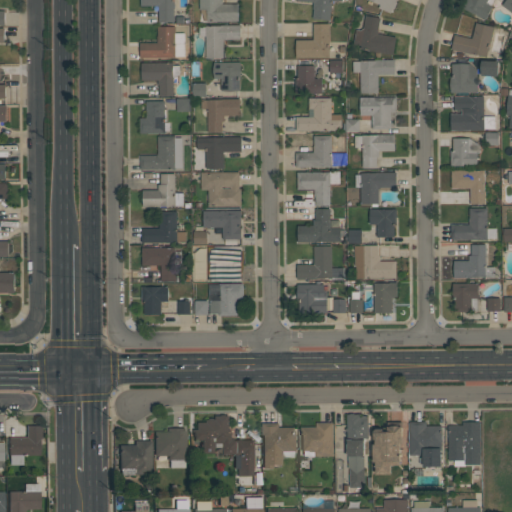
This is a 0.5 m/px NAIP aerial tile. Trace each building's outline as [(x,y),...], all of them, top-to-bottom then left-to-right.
[(140,6),(140,0),(174,0),(174,21),(159,21),(158,5),(140,6)] [(199,0),(222,0),(222,3),(238,3),(239,21),(207,21),(207,20),(200,20),(200,9),(199,9),(199,0)] [(332,0),(330,20),(313,18),(314,9),(313,9),(313,2),(296,0),(342,0),(342,1),(332,0)] [(370,0),(395,0),(395,1),(397,2),(394,9),(392,8),(390,13),(378,7),(380,4),(370,0)] [(462,7),(465,0),(487,0),(486,3),(492,6),(485,20),(462,7)] [(511,0),(505,0),(502,4),(511,12),(511,11),(511,0)] [(363,28),(365,15),(380,18),(377,33),(396,37),(393,54),(360,49),(361,46),(353,44),(356,29),(360,30),(363,28)] [(493,26),(486,57),(451,49),(454,34),(472,38),(475,22),(493,26)] [(296,57),(295,40),(313,39),(313,23),(328,23),(329,57),(296,57)] [(240,40),(223,40),(223,58),(205,58),(205,36),(199,36),(199,27),(205,27),(205,25),(221,25),(240,25),(240,40)] [(176,26),(176,32),(184,32),(185,56),(175,56),(175,57),(140,58),(140,42),(157,42),(157,36),(158,36),(158,26),(176,26)] [(343,59),(343,72),(330,73),(329,59),(343,59)] [(394,59),(394,74),(378,74),(378,93),(360,93),(360,72),(353,72),(353,61),(360,61),(360,60),(376,60),(376,59),(394,59)] [(498,60),(498,75),(481,75),(481,60),(498,60)] [(159,95),(159,85),(157,85),(157,80),(141,80),(141,62),(173,62),(173,65),(179,65),(179,75),(177,75),(177,82),(173,82),(173,95),(159,95)] [(241,62),(241,78),(240,78),(240,91),(221,91),(221,78),(214,78),(214,62),(241,62)] [(477,69),(477,80),(477,92),(450,92),(450,76),(451,76),(451,63),(470,63),(477,69)] [(295,94),(295,77),(297,77),(297,65),(314,65),(314,78),(322,78),(322,93),(295,94)] [(206,83),(206,96),(192,96),(192,83),(206,83)] [(483,96),(483,116),(494,116),(494,128),(483,128),(483,130),(450,130),(450,113),(461,113),(461,110),(454,110),(454,96),(483,96)] [(372,129),(372,115),(360,115),(360,97),(396,97),(396,99),(396,109),(396,112),(390,112),(390,129),(372,129)] [(190,98),(190,111),(177,111),(177,98),(190,98)] [(240,98),(240,115),(224,116),(224,121),(222,121),(222,132),(207,132),(207,109),(201,109),(201,99),(207,99),(223,99),(240,98)] [(331,98),(331,114),(341,114),(341,130),(296,130),(296,116),(308,116),(308,98),(331,98)] [(164,101),(164,122),(169,122),(169,131),(165,131),(165,133),(140,133),(140,118),(146,118),(146,101),(164,101)] [(359,118),(359,131),(345,131),(345,119),(359,118)] [(498,132),(499,145),(485,145),(485,132),(498,132)] [(394,150),(379,150),(379,156),(376,156),(376,167),(362,167),(362,147),(354,147),(354,135),(362,135),(362,134),(377,134),(394,134),(394,150)] [(331,152),(344,152),(344,165),(332,165),(332,167),(295,167),(295,152),(313,152),(313,145),(314,145),(314,135),(331,135),(331,152)] [(140,169),(140,155),(158,155),(158,136),(176,136),(176,137),(182,137),(182,168),(176,168),(176,169),(140,169)] [(223,168),(205,168),(205,149),(197,149),(197,137),(223,137),(241,137),(241,151),(223,152),(223,168)] [(479,144),(479,153),(477,153),(477,165),(450,166),(450,150),(452,150),(452,138),(469,138),(479,144)] [(484,170),(484,191),(485,191),(485,204),(470,204),(470,188),(451,188),(451,170),(484,170)] [(297,171),(339,171),(340,183),(330,183),(330,205),(315,205),(315,195),(314,195),(314,190),(297,190),(297,171)] [(239,172),(239,188),(241,188),(241,206),(208,206),(208,189),(201,189),(201,172),(239,172)] [(396,172),(396,187),(393,187),(393,192),(378,192),(378,204),(360,203),(360,187),(355,187),(355,174),(360,174),(360,172),(377,172),(396,172)] [(143,207),(143,190),(158,190),(158,184),(160,184),(160,173),(175,173),(175,192),(183,192),(183,206),(161,206),(161,207),(143,207)] [(0,198),(0,182),(8,182),(8,198),(0,198)] [(330,208),(330,227),(341,227),(341,242),(329,242),(329,241),(316,241),(316,242),(297,242),(297,225),(313,225),(313,219),(315,219),(315,208),(330,208)] [(396,208),(396,224),(395,224),(395,237),(377,237),(377,224),(369,224),(369,208),(377,208),(377,209),(393,209),(393,208),(396,208)] [(487,239),(451,239),(451,224),(468,224),(468,218),(469,218),(469,208),(487,208),(487,239)] [(241,210),(241,239),(222,239),(222,227),(203,227),(203,210),(241,210)] [(177,231),(185,231),(185,241),(177,241),(177,242),(141,242),(141,228),(159,228),(159,211),(177,211),(177,231)] [(511,228),(511,241),(503,241),(503,228),(511,228)] [(362,229),(362,243),(348,243),(348,229),(362,229)] [(207,230),(207,244),(193,244),(193,230),(207,230)] [(0,241),(8,241),(8,256),(0,256),(0,241)] [(453,278),(453,261),(468,261),(468,255),(471,255),(471,244),(486,244),(486,267),(494,266),(494,276),(472,277),(472,278),(453,278)] [(343,277),(332,277),(332,278),(317,278),(317,279),(297,279),(297,264),(314,264),(314,246),(332,245),(332,267),(343,267),(343,277)] [(354,245),(378,245),(378,256),(380,256),(380,261),(396,261),(396,278),(354,279),(354,245)] [(242,281),(221,281),(221,280),(208,280),(208,246),(241,246),(241,247),(242,247),(242,262),(241,262),(241,263),(233,263),(234,267),(241,267),(242,281)] [(175,247),(175,280),(160,281),(160,265),(141,265),(141,247),(175,247)] [(206,248),(206,279),(192,279),(192,252),(195,252),(200,248),(206,248)] [(0,272),(14,272),(14,292),(0,292),(0,272)] [(391,312),(374,312),(374,283),(389,283),(389,282),(396,282),(396,297),(391,297),(391,312)] [(208,284),(219,284),(219,283),(243,283),(243,286),(244,286),(244,296),(243,296),(243,298),(237,298),(237,315),(219,315),(219,313),(209,313),(209,299),(208,299),(208,284)] [(452,283),(478,283),(478,297),(480,297),(479,311),(471,311),(454,311),(454,298),(452,298),(452,283)] [(324,284),(324,291),(326,291),(326,313),(299,313),(299,301),(296,301),(297,284),(324,284)] [(144,314),(144,302),(141,302),(141,286),(144,286),(160,286),(168,286),(168,301),(161,301),(161,314),(144,314)] [(487,298),(500,297),(500,311),(487,311),(487,298)] [(346,299),(346,312),(332,312),(332,299),(346,299)] [(363,299),(363,313),(349,313),(349,299),(363,299)] [(191,300),(191,314),(177,314),(177,301),(191,300)] [(208,300),(208,314),(194,314),(194,300),(208,300)] [(368,418),(368,438),(364,438),(364,456),(364,467),(365,487),(349,487),(349,468),(348,468),(348,456),(347,456),(347,431),(345,431),(345,428),(347,428),(347,414),(360,414),(360,417),(361,416),(362,415),(363,415),(364,415),(365,415),(366,416),(367,417),(368,418)] [(228,415),(229,439),(232,439),(232,440),(252,440),(253,469),(252,469),(252,476),(237,476),(237,469),(234,469),(234,455),(220,455),(220,448),(212,448),(212,454),(201,454),(201,440),(200,440),(200,442),(198,442),(198,440),(193,440),(193,429),(198,429),(198,422),(206,422),(206,419),(215,419),(215,416),(228,415)] [(441,466),(423,466),(423,464),(420,464),(420,458),(423,458),(423,455),(409,455),(409,421),(426,421),(426,426),(441,426),(441,466)] [(454,466),(454,460),(448,460),(448,425),(463,425),(463,421),(480,421),(480,464),(465,464),(465,466),(454,466)] [(333,456),(314,456),(302,456),(302,452),(301,452),(301,427),(316,427),(316,422),(333,422),(333,456)] [(373,462),(373,444),(376,444),(376,439),(373,439),(373,431),(377,428),(383,428),(383,427),(388,427),(388,422),(403,422),(403,444),(400,444),(401,465),(391,465),(391,474),(376,474),(376,462),(373,462)] [(262,423),(279,423),(279,427),(294,427),(294,451),(293,451),(293,458),(281,458),(281,465),(272,465),(272,469),(262,469),(262,423)] [(26,437),(25,426),(41,426),(41,439),(39,439),(40,455),(22,456),(22,465),(9,465),(9,456),(8,456),(8,437),(26,437)] [(184,468),(169,468),(169,461),(167,461),(167,456),(153,457),(153,432),(169,432),(169,428),(185,428),(185,460),(184,460),(184,468)] [(118,471),(118,446),(134,446),(134,441),(150,441),(150,475),(134,475),(134,476),(120,476),(120,471),(118,471)] [(39,484),(39,509),(24,509),(24,511),(8,511),(8,492),(23,491),(23,484),(39,484)] [(229,511),(229,509),(244,508),(244,498),(260,498),(260,508),(262,508),(262,511),(229,511)] [(375,511),(375,508),(384,508),(383,499),(408,499),(408,511),(375,511)] [(477,500),(477,507),(480,507),(480,511),(448,511),(448,507),(463,507),(462,500),(477,500)] [(188,511),(156,511),(156,510),(174,509),(174,501),(186,501),(186,509),(188,509),(188,511)] [(414,501),(429,501),(429,507),(443,507),(443,511),(411,511),(411,507),(414,507),(414,501)] [(192,511),(192,509),(194,509),(194,502),(209,502),(209,510),(224,509),(224,511),(192,511)]
